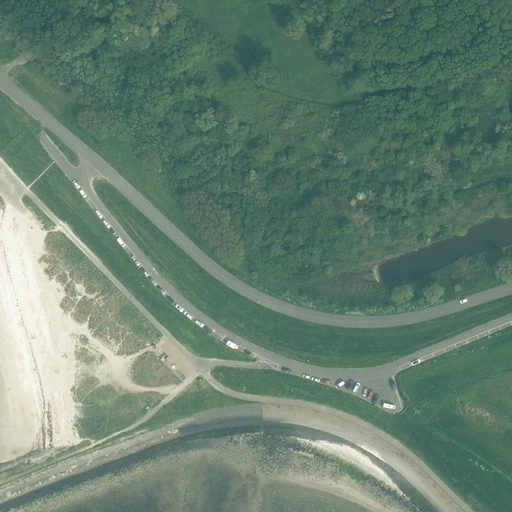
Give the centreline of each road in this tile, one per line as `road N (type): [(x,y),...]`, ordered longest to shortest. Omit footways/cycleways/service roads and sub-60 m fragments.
road 1 (unclassified): [(96,161),(80,181),(167,289),(223,334),(276,360),(359,373),(511,317)]
road 2 (unclassified): [(511,290),(407,320),(311,316),(218,272),(96,161)]
road 3 (track): [(511,35),(289,105),(171,0)]
road 4 (unclassified): [(96,161),(0,80)]
